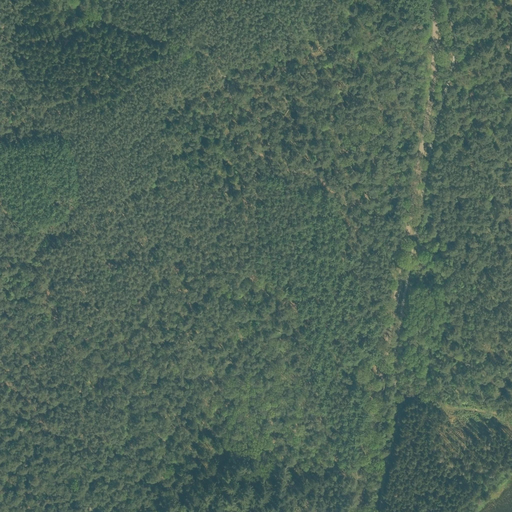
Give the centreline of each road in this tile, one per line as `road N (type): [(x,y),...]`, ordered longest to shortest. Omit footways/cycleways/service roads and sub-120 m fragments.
road 1 (tertiary): [(357,511),(429,107),(435,0)]
road 2 (track): [(79,0),(106,22),(204,53),(225,81),(250,148),(364,203),(324,324)]
road 3 (track): [(0,350),(71,345),(158,281),(228,268),(288,294),(311,365)]
road 4 (track): [(381,377),(445,406),(511,415)]
road 5 (track): [(252,276),(251,183),(264,156)]
